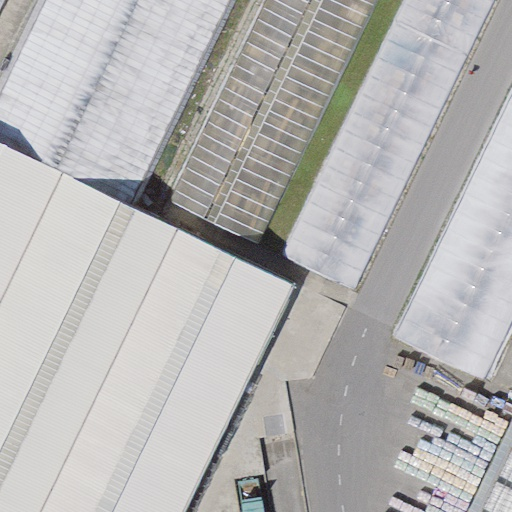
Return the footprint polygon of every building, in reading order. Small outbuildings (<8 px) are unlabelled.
[(0,0),(0,511),(180,511),(283,300),(128,226),(236,0),(0,0)] [(273,0),(168,218),(257,261),(382,0),(273,0)] [(498,0),(410,0),(279,272),(351,306),(498,0)] [(511,319),(511,103),(391,352),(476,393),(511,319)] [(511,511),(511,442),(477,511),(511,511)]
